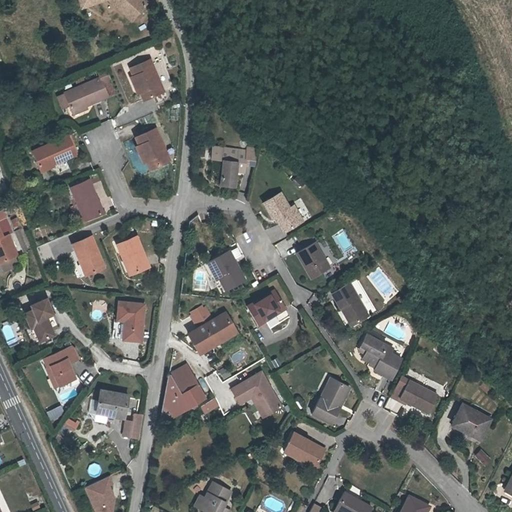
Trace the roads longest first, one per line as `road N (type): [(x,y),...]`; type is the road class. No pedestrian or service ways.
road 1 (unclassified): [(180,213),(134,511)]
road 2 (unclassified): [(165,0),(187,46),(191,108),(182,200)]
road 3 (residential): [(182,200),(244,210),(305,305)]
road 4 (residential): [(370,422),(416,455),(468,511)]
road 5 (tertiary): [(8,391),(63,511)]
road 6 (residential): [(180,213),(124,202),(102,139)]
